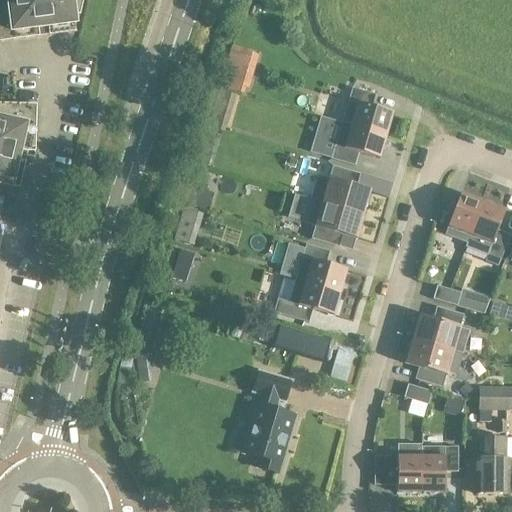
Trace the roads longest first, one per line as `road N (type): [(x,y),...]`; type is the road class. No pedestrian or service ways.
road 1 (secondary): [(54,468),(96,282),(185,0)]
road 2 (residential): [(511,175),(449,153),(394,294),(355,432),(349,511)]
